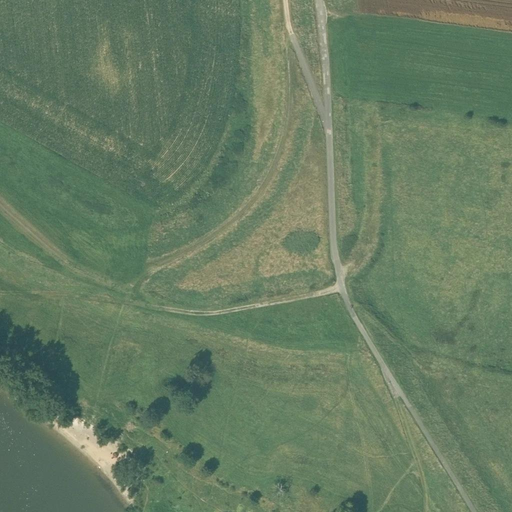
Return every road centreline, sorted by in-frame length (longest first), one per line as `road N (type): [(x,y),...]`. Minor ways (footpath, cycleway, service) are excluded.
road 1 (track): [(474,511),(340,287),(329,123)]
road 2 (track): [(340,287),(212,312),(162,306),(75,269),(0,204)]
road 3 (track): [(329,123),(317,0)]
